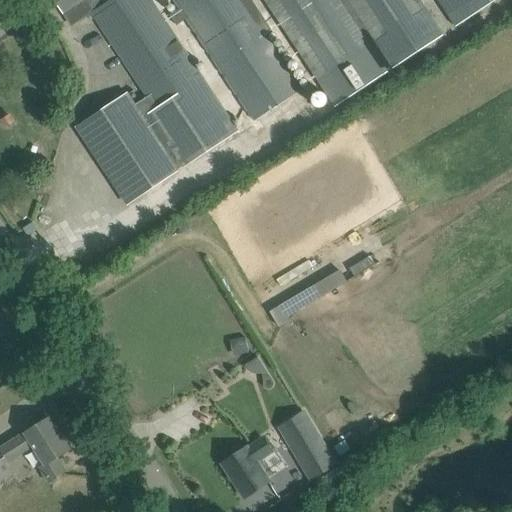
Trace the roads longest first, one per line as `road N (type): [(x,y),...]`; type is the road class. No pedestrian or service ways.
road 1 (tertiary): [(171,511),(0,241)]
road 2 (unknown): [(16,267),(297,115)]
